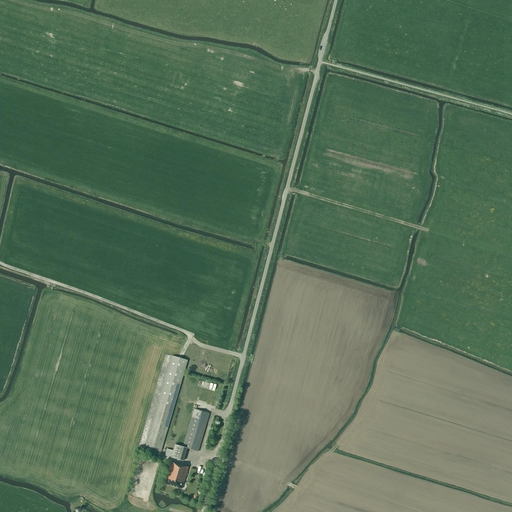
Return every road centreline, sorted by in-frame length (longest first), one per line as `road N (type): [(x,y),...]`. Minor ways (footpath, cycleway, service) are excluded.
road 1 (unclassified): [(202,511),(335,0)]
road 2 (track): [(427,229),(290,189)]
